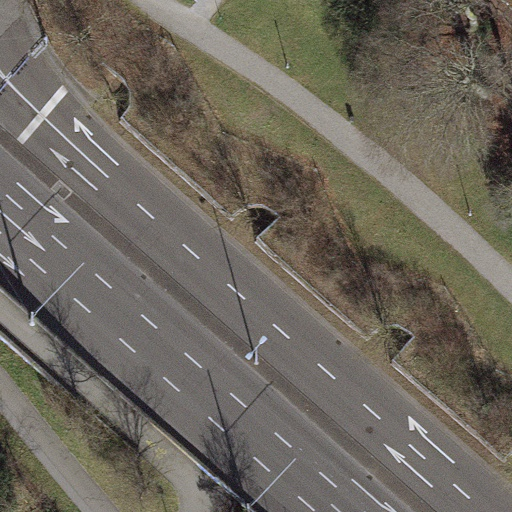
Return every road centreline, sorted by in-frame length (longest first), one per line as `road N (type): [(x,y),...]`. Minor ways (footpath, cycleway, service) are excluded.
road 1 (tertiary): [(475,511),(22,107)]
road 2 (tertiary): [(0,214),(325,511)]
